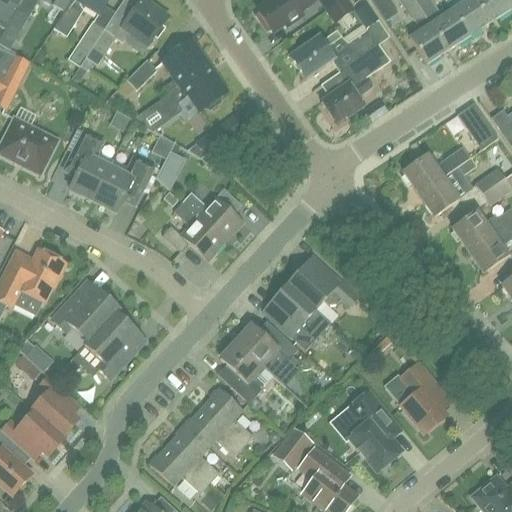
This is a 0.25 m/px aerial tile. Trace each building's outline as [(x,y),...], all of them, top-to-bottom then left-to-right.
[(22,0),(18,7),(16,11),(29,19),(39,0),(22,0)] [(56,0),(52,8),(64,15),(72,0),(56,0)] [(72,0),(64,15),(64,16),(54,33),(67,40),(82,14),(78,8),(80,4),(100,17),(110,0),(72,0)] [(301,18),(298,14),(314,3),(312,0),(268,0),(270,3),(255,13),(262,23),(259,26),(265,34),(269,33),(270,35),(282,26),(284,30),(301,18)] [(318,0),(327,13),(344,1),(343,0),(318,0)] [(385,24),(396,16),(385,0),(372,0),(370,2),(385,24)] [(446,53),(429,27),(413,3),(413,4),(410,0),(399,0),(397,1),(409,21),(411,20),(419,33),(407,40),(424,67),(446,53)] [(429,27),(446,53),(467,39),(450,13),(441,18),(429,0),(418,0),(413,3),(429,27)] [(469,0),(450,13),(467,39),(489,26),(471,0),(469,0)] [(471,0),(489,26),(510,12),(502,0),(471,0)] [(344,1),(327,13),(335,25),(353,13),(345,1),(344,1)] [(140,2),(137,7),(125,26),(114,19),(104,33),(86,61),(97,68),(116,41),(123,46),(124,44),(142,57),(167,21),(140,2)] [(353,14),(366,32),(378,24),(370,12),(365,5),(353,14)] [(86,61),(104,33),(92,24),(77,48),(68,61),(81,70),(86,61)] [(377,48),(367,33),(347,47),(357,62),(377,48)] [(303,82),(330,64),(332,62),(325,52),(340,42),(334,34),(320,44),(316,40),(288,60),(303,82)] [(164,88),(170,97),(180,90),(179,89),(207,70),(189,44),(161,63),(174,81),(164,88)] [(338,75),(346,86),(318,104),(334,127),(345,119),(346,120),(363,109),(356,98),(369,89),(363,82),(389,64),(377,48),(357,62),(338,75)] [(13,59),(0,52),(0,80),(3,82),(13,59)] [(3,82),(0,88),(0,109),(4,112),(27,66),(13,59),(3,82)] [(127,83),(136,92),(137,93),(157,73),(147,63),(127,83)] [(220,105),(219,99),(225,96),(207,70),(179,89),(180,90),(170,97),(153,109),(157,115),(166,109),(170,114),(188,102),(197,115),(204,110),(209,113),(220,105)] [(511,86),(501,91),(508,105),(511,102),(511,86)] [(511,115),(505,120),(500,115),(490,122),(505,144),(511,139),(511,115)] [(186,154),(200,162),(245,131),(236,118),(220,130),(196,146),(197,147),(188,152),(187,152),(186,154)] [(56,143),(13,122),(0,147),(0,151),(2,159),(39,177),(56,143)] [(497,141),(485,124),(467,136),(480,154),(497,141)] [(91,204),(112,163),(97,156),(103,145),(82,134),(62,174),(74,180),(68,192),(91,204)] [(452,172),(455,170),(466,162),(469,160),(461,150),(434,169),(426,157),(401,175),(417,197),(442,179),(452,172)] [(133,210),(142,193),(154,170),(133,159),(127,171),(112,163),(91,204),(115,216),(121,204),(133,210)] [(455,170),(452,172),(459,181),(472,172),(466,162),(455,170)] [(169,193),(176,180),(160,172),(155,180),(169,193)] [(480,197),(503,182),(496,172),(473,188),(480,197)] [(503,182),(480,197),(488,209),(511,193),(509,191),(511,189),(511,176),(503,183),(503,182)] [(442,179),(417,197),(432,219),(457,201),(442,179)] [(190,196),(181,205),(224,244),(241,225),(214,201),(206,210),(190,196)] [(224,244),(181,205),(172,215),(188,229),(180,238),(170,229),(161,239),(180,256),(189,247),(206,263),(224,244)] [(466,253),(511,220),(511,212),(510,209),(496,219),(494,216),(483,224),(475,213),(450,230),(466,253)] [(507,258),(506,257),(498,246),(509,238),(508,236),(511,233),(511,220),(466,253),(482,275),(507,258)] [(1,283),(0,283),(0,306),(5,309),(10,312),(12,307),(18,294),(41,306),(42,306),(50,291),(52,292),(65,267),(62,265),(61,263),(53,259),(50,260),(38,253),(32,264),(15,255),(6,272),(1,283)] [(314,313),(315,312),(322,304),(326,308),(335,308),(339,303),(347,310),(356,300),(311,260),(286,287),(314,313)] [(511,306),(511,279),(499,288),(511,306)] [(83,348),(84,349),(117,312),(87,284),(51,323),(64,335),(69,329),(86,345),(83,348)] [(314,313),(286,287),(261,315),(304,353),(330,326),(315,312),(314,313)] [(117,312),(84,349),(102,365),(96,371),(109,382),(144,343),(114,316),(117,312)] [(249,328),(234,345),(261,369),(271,379),(281,368),(282,369),(297,353),(278,335),(269,346),(249,328)] [(261,369),(234,345),(219,361),(239,379),(229,389),(248,407),(263,390),(252,380),(261,369)] [(451,406),(437,389),(419,367),(398,383),(412,400),(400,410),(422,436),(444,418),(441,415),(451,406)] [(31,413),(63,442),(61,440),(77,423),(72,418),(80,409),(47,379),(38,389),(46,396),(31,413)] [(289,425),(306,404),(283,386),(266,406),(289,425)] [(218,392),(201,411),(243,450),(252,439),(233,422),(241,414),(218,392)] [(376,474),(400,455),(389,442),(399,433),(367,395),(348,411),(362,429),(348,441),(376,474)] [(243,450),(201,411),(184,430),(207,451),(214,443),(233,460),(243,450)] [(63,442),(31,413),(31,414),(32,415),(17,432),(9,424),(0,434),(16,449),(33,463),(41,454),(47,460),(63,442)] [(207,451),(184,430),(167,449),(209,487),(219,476),(200,459),(207,451)] [(0,434),(0,433),(0,487),(12,498),(30,478),(8,457),(16,449),(0,434)] [(290,471),(297,462),(309,446),(293,433),(274,458),(290,471)] [(209,487),(167,449),(149,467),(173,489),(181,480),(200,497),(209,487)] [(345,511),(355,500),(341,489),(348,479),(313,452),(299,471),(313,482),(302,496),(323,511),(345,511)] [(511,511),(511,483),(504,490),(498,482),(492,482),(474,497),(474,503),(481,511),(511,511)]
